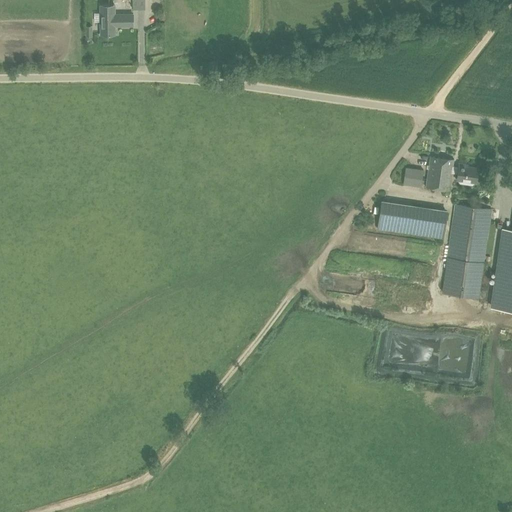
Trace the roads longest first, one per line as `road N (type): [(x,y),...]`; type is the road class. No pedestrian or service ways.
road 1 (track): [(41,511),(141,480),(160,466),(511,7)]
road 2 (unclassified): [(0,79),(163,78),(431,113)]
